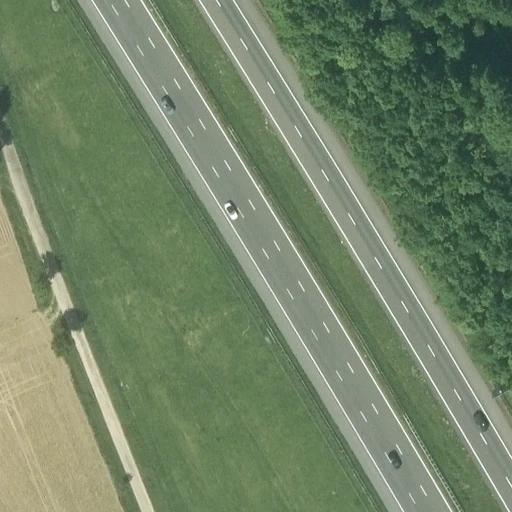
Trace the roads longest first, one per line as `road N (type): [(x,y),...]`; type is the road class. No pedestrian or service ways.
road 1 (motorway): [(107,0),(417,511)]
road 2 (motorway): [(511,492),(218,0)]
road 3 (track): [(0,127),(147,511)]
